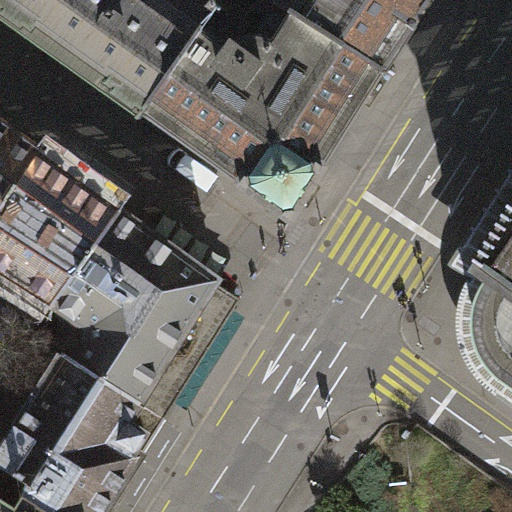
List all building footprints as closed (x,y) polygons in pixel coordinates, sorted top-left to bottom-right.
[(0,0),(0,12),(21,28),(108,89),(122,100),(141,113),(179,59),(218,5),(211,0),(0,0)] [(246,23),(218,5),(179,59),(141,113),(186,144),(240,182),(239,184),(291,221),(326,166),(324,165),(339,141),(385,71),(272,0),(255,0),(249,10),(266,21),(261,29),(260,34),(263,38),(261,42),(255,40),(248,40),(240,45),(237,43),(246,30),(247,26),(246,23)] [(272,0),(385,71),(433,0),(272,0)] [(0,207),(37,150),(0,123),(0,207)] [(0,273),(50,306),(52,303),(120,209),(37,150),(0,207),(0,273)] [(511,207),(470,272),(491,286),(479,311),(481,339),(488,355),(501,371),(511,379),(511,207)] [(77,363),(166,419),(231,316),(236,308),(212,293),(220,280),(166,241),(120,209),(52,303),(88,328),(90,344),(77,363)] [(106,511),(166,419),(77,363),(61,353),(0,449),(0,466),(28,484),(21,495),(48,511),(106,511)] [(0,511),(48,511),(21,495),(14,505),(0,496),(0,511)]
